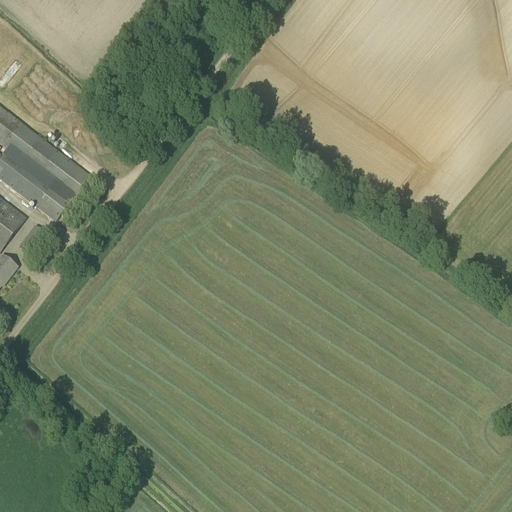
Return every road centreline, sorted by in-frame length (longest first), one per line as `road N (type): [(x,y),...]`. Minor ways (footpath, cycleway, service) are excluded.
road 1 (track): [(109,211),(271,0)]
road 2 (unclassified): [(0,350),(109,211)]
